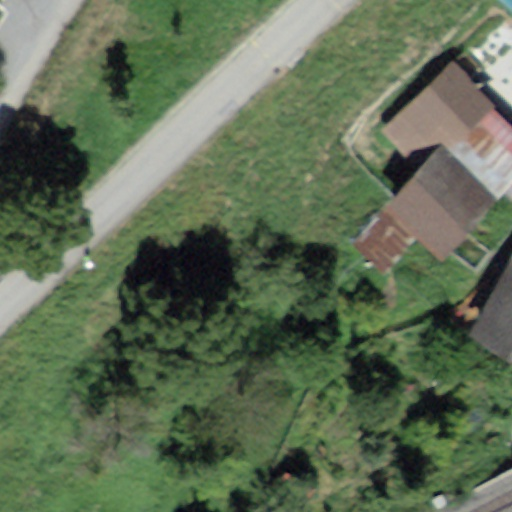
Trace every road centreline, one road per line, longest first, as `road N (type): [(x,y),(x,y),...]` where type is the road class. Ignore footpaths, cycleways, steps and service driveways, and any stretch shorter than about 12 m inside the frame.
road 1 (residential): [(314,0),(0,298)]
road 2 (residential): [(0,116),(70,0)]
